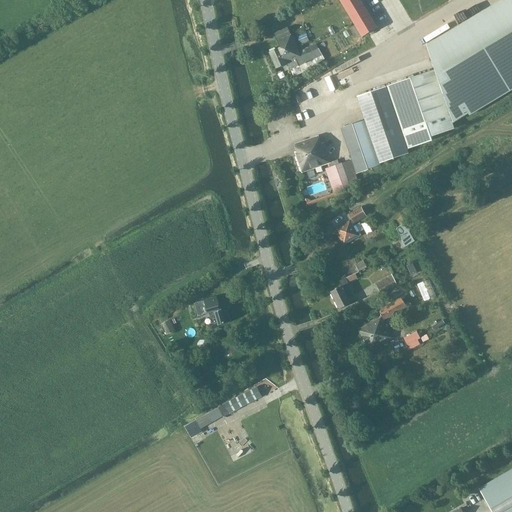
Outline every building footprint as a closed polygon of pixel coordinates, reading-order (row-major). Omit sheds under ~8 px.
[(359,0),(340,0),(363,36),(376,28),(375,25),(359,0)] [(511,0),(501,0),(426,45),(434,70),(453,123),(468,114),(469,116),(511,90),(511,0)] [(299,51),(288,27),(274,33),(279,48),(269,52),(276,69),(287,64),(290,70),(294,77),(307,70),(322,61),(320,56),(323,55),(316,44),(299,51)] [(454,129),(453,123),(434,70),(386,87),(408,149),(433,141),(432,137),(454,129)] [(308,93),(329,89),(328,82),(306,86),(308,93)] [(409,153),(408,149),(386,87),(357,96),(365,120),(341,128),(352,159),(325,169),(333,193),(360,184),(357,174),(380,165),(380,163),(409,153)] [(294,93),(285,95),(289,109),(308,105),(307,98),(296,100),(294,93)] [(312,101),(320,98),(318,93),(310,97),(312,101)] [(305,107),(291,112),(293,119),(307,114),(305,107)] [(302,172),(331,163),(324,143),(322,144),(319,135),(293,144),(296,151),(295,152),(302,172)] [(352,219),(355,223),(366,216),(361,207),(348,214),(349,215),(347,216),(349,220),(352,219)] [(361,235),(355,223),(352,219),(349,220),(335,228),(343,245),(361,235)] [(401,242),(404,247),(415,241),(412,238),(413,238),(411,236),(412,236),(410,235),(411,234),(409,233),(410,233),(408,231),(410,230),(408,228),(407,230),(402,224),(396,229),(401,237),(400,238),(401,239),(400,240),(401,241),(401,242)] [(420,271),(415,261),(404,266),(409,276),(420,271)] [(345,276),(347,281),(358,277),(356,272),(345,276)] [(376,283),(381,294),(397,285),(391,275),(376,283)] [(345,278),(339,281),(342,287),(331,292),(339,309),(352,303),(345,289),(350,287),(345,278)] [(417,284),(425,301),(436,296),(428,279),(417,284)] [(392,301),(408,291),(406,285),(389,295),(389,296),(388,296),(391,300),(392,300),(392,301)] [(220,308),(217,296),(202,301),(194,303),(198,315),(207,313),(207,314),(209,313),(210,318),(213,319),(216,319),(218,326),(231,322),(228,309),(222,311),(222,309),(220,308)] [(383,321),(407,306),(402,298),(379,311),(382,316),(363,326),(358,329),(370,351),(392,339),(388,332),(389,331),(383,321)] [(230,412),(262,396),(257,387),(225,404),(230,412)] [(199,428),(212,421),(207,412),(195,419),(199,428)] [(511,511),(511,469),(479,489),(492,511),(511,511)]
